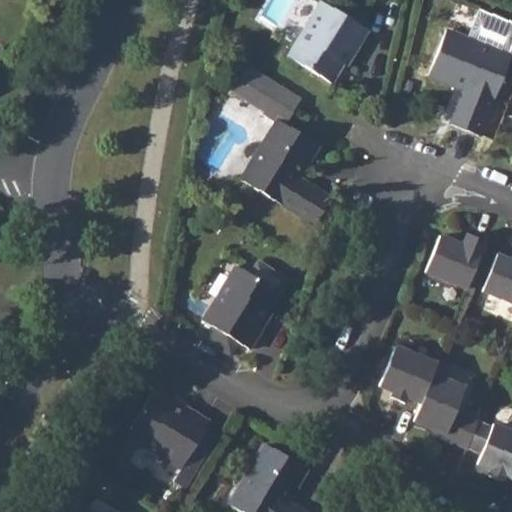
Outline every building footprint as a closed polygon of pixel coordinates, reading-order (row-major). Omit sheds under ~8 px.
[(367,30),(321,1),(287,56),(331,83),(343,63),(351,50),(354,52),(367,30)] [(427,75),(462,89),(449,123),(479,135),(511,55),(446,29),(427,75)] [(346,65),(354,52),(351,50),(343,63),(346,65)] [(300,99),(246,66),(238,79),(271,99),(292,112),(300,99)] [(230,92),(263,112),(271,99),(238,79),(230,92)] [(28,82),(17,100),(27,107),(38,89),(28,82)] [(299,178),(319,145),(285,124),(292,112),(271,99),(263,112),(262,114),(274,122),(240,179),(314,224),(330,197),(299,178)] [(424,271),(466,288),(486,240),(467,233),(463,243),(440,234),(424,271)] [(481,289),(511,301),(511,259),(496,253),(481,289)] [(259,325),(268,312),(279,292),(277,291),(285,278),(257,261),(249,274),(235,266),(202,320),(212,326),(238,342),(249,349),(262,327),(259,325)] [(262,327),(271,314),(268,312),(259,325),(262,327)] [(238,342),(212,326),(204,339),(230,355),(238,342)] [(394,346),(378,386),(392,391),(390,397),(404,403),(406,397),(420,403),(432,374),(436,363),(394,346)] [(432,374),(420,403),(413,421),(432,429),(444,433),(443,438),(466,448),(477,421),(454,411),(464,387),(432,374)] [(153,391),(126,435),(181,468),(209,421),(187,408),(185,411),(172,403),(153,391)] [(172,403),(185,411),(187,408),(174,400),(172,403)] [(466,448),(480,453),(491,427),(477,421),(466,448)] [(480,453),(476,464),(490,469),(488,475),(502,481),(504,475),(511,478),(511,432),(492,424),(491,427),(480,453)] [(431,433),(443,438),(444,433),(432,429),(431,433)] [(307,469),(264,443),(228,503),(242,511),(305,511),(287,501),(307,469)] [(91,511),(71,500),(63,511),(91,511)]
